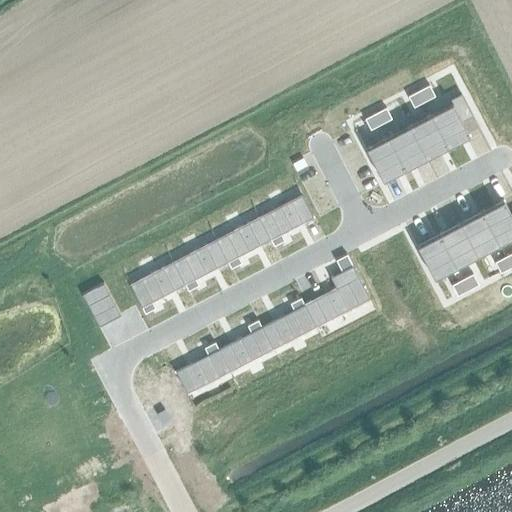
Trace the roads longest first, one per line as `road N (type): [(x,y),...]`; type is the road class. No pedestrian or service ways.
road 1 (residential): [(186,511),(122,392),(122,368),(134,351),(366,230)]
road 2 (unclassified): [(337,511),(511,418)]
road 3 (residential): [(366,230),(498,162)]
